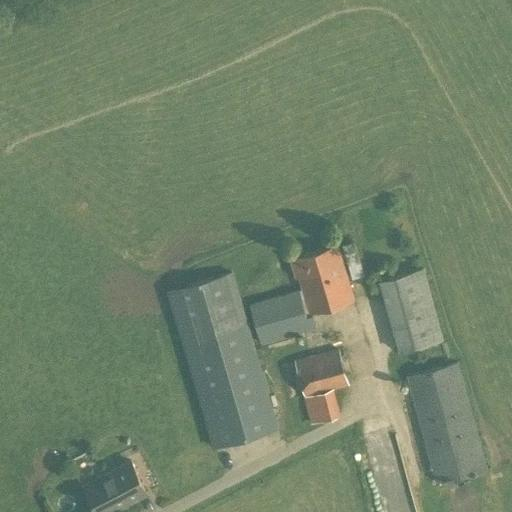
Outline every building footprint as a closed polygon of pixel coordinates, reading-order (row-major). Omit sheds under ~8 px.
[(312,310),(353,298),(337,244),(292,258),(297,278),(300,277),(303,288),(250,304),(261,344),(317,327),(312,310)] [(379,278),(384,296),(429,284),(424,266),(379,278)] [(278,428),(248,324),(232,270),(168,289),(214,447),(278,428)] [(348,383),(338,346),(294,359),(304,395),(348,383)] [(435,483),(487,469),(458,361),(405,375),(435,483)] [(108,511),(146,493),(130,461),(83,484),(96,511),(108,511)]
